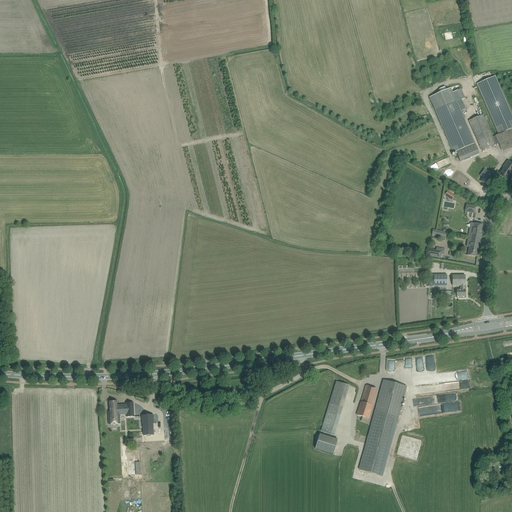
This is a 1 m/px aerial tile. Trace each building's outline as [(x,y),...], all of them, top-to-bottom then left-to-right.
[(469,121),(475,136),(482,150),(499,143),(503,151),(511,147),(511,134),(511,133),(511,113),(496,76),(477,84),(498,135),(493,137),(483,114),(469,121)] [(456,152),(466,148),(470,156),(479,152),(475,144),(450,88),(446,90),(445,87),(439,89),(440,92),(429,97),(454,153),(456,152)] [(504,168),(502,170),(499,174),(506,179),(511,171),(511,163),(508,161),(503,168),(504,168)] [(483,178),(481,181),(485,185),(493,174),(489,171),(488,171),(483,178)] [(467,205),(465,212),(474,213),(476,206),(467,205)] [(469,235),(480,238),(483,225),(473,224),(472,229),(470,229),(469,235)] [(480,238),(469,235),(467,247),(469,247),(468,255),(477,257),(480,238)] [(443,255),(444,251),(436,250),(436,251),(433,250),(434,249),(427,248),(426,256),(440,258),(441,255),(443,255)] [(429,286),(447,285),(446,274),(429,274),(429,286)] [(456,290),(457,297),(466,297),(465,290),(465,286),(465,275),(453,276),(453,285),(461,285),(461,290),(456,290)] [(382,476),(384,470),(406,386),(384,380),(359,470),(382,476)] [(349,386),(336,381),(321,431),(334,435),(349,386)] [(366,386),(364,391),(360,402),(361,402),(356,415),(367,419),(371,406),(372,406),(377,390),(365,387),(366,386)] [(110,415),(108,415),(109,421),(110,421),(110,424),(111,424),(111,425),(114,425),(117,424),(118,424),(119,424),(120,424),(120,420),(120,414),(127,414),(127,417),(134,417),(134,409),(133,403),(126,403),(126,405),(126,406),(117,407),(117,405),(117,402),(109,402),(110,406),(110,411),(110,415)] [(418,416),(459,410),(457,402),(454,402),(454,405),(417,410),(418,416)] [(153,415),(142,416),(142,424),(143,424),(144,436),(153,435),(153,424),(154,424),(153,415)] [(320,434),(319,435),(315,449),(333,454),(338,440),(320,434)] [(127,451),(128,476),(141,475),(139,451),(135,451),(127,451)]
